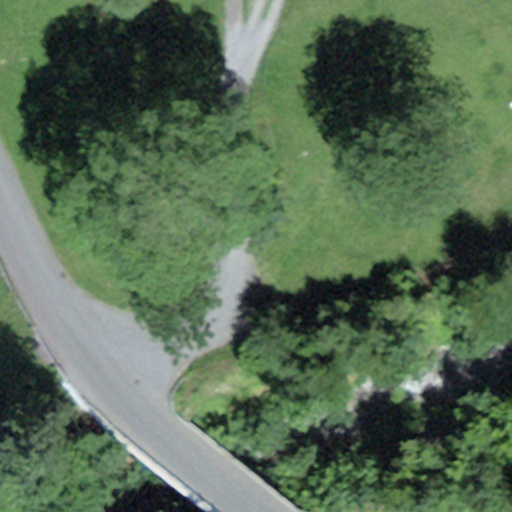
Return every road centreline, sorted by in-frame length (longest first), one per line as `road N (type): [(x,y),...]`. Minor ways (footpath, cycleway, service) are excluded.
road 1 (unclassified): [(257,511),(111,386),(78,343),(0,186)]
road 2 (track): [(241,66),(235,293),(209,336),(111,386)]
